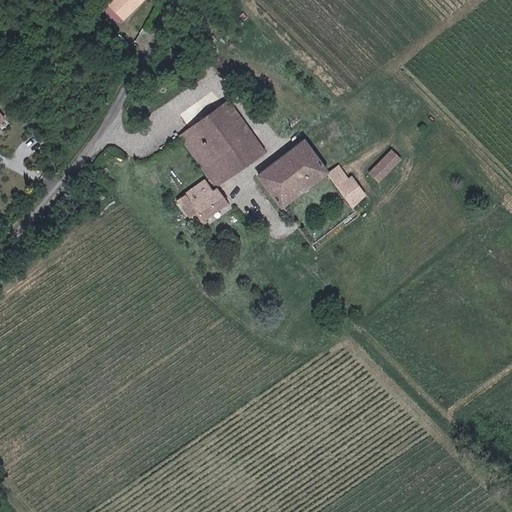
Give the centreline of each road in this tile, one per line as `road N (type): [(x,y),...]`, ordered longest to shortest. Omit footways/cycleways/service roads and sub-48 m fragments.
road 1 (unclassified): [(177,0),(91,145),(0,251)]
road 2 (unknown): [(97,135),(118,141),(200,78),(222,83),(245,106)]
